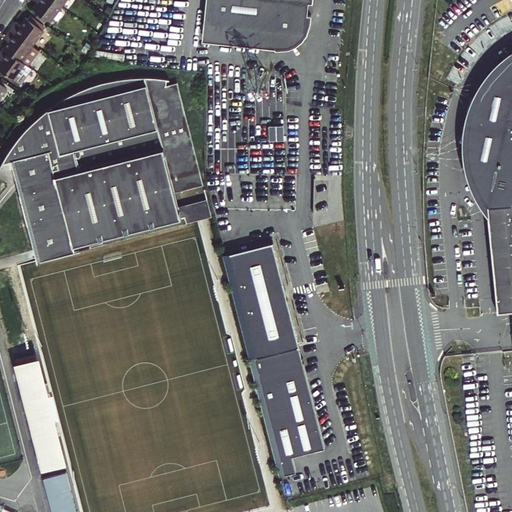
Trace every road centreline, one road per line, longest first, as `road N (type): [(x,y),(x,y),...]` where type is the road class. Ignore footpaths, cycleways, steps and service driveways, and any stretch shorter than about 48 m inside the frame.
road 1 (primary): [(373,0),(366,159),(372,284),(418,511)]
road 2 (primary): [(448,511),(419,356),(401,191),(408,0)]
road 3 (unknown): [(495,329),(482,218),(474,205),(448,205)]
